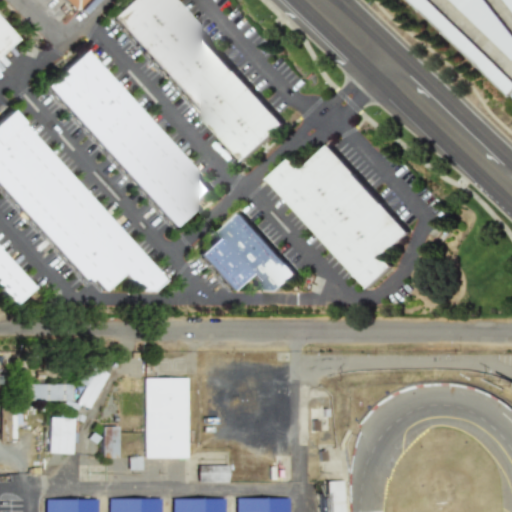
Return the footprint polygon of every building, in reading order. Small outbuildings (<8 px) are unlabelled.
[(88,0),(77,12),(64,0),(88,0)] [(245,162),(113,16),(130,0),(165,0),(282,128),(245,162)] [(404,0),(423,0),(511,83),(511,92),(507,97),(404,0)] [(480,0),(511,39),(511,60),(511,62),(445,0),(480,0)] [(511,0),(511,13),(501,0),(511,0)] [(0,25),(14,41),(0,54),(0,25)] [(47,86),(84,52),(212,193),(173,228),(45,88),(47,86)] [(0,180),(0,120),(9,112),(163,281),(151,293),(138,293),(122,275),(102,293),(0,180)] [(269,181),(293,159),(304,171),(328,149),(408,236),(384,259),(392,268),(368,290),(269,181)] [(267,293),(251,274),(231,292),(226,286),(228,284),(217,272),(215,274),(204,262),(205,260),(200,254),(242,216),(297,276),(279,293),(267,293)] [(0,253),(32,289),(13,307),(0,292),(0,253)] [(95,367),(106,373),(85,408),(74,401),(95,367)] [(143,378),(143,458),(186,457),(185,378),(143,378)] [(17,383),(17,399),(69,400),(69,384),(17,383)] [(0,440),(12,441),(13,409),(0,408),(0,440)] [(47,417),(71,418),(70,454),(46,453),(47,417)] [(99,427),(99,456),(115,456),(115,427),(99,427)] [(126,469),(139,469),(139,457),(126,457),(126,469)] [(225,466),(196,465),(196,482),(225,482),(225,466)] [(343,511),(343,481),(323,481),(324,511),(343,511)] [(106,499),(106,511),(159,511),(159,498),(106,499)] [(171,498),(171,511),(224,511),(224,498),(171,498)] [(234,498),(234,511),(287,511),(287,498),(234,498)] [(47,500),(47,511),(96,511),(96,499),(47,500)]
